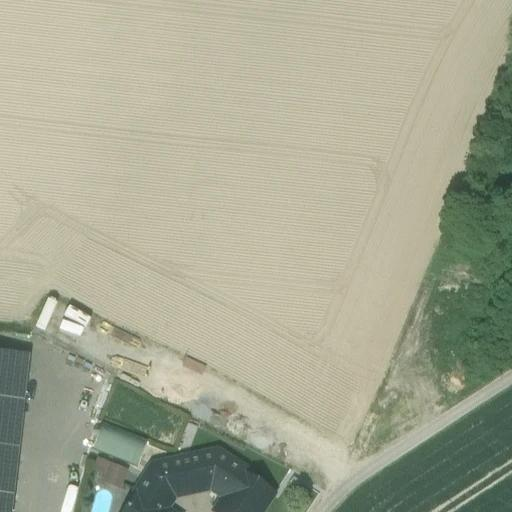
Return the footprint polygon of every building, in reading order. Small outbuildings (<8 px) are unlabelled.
[(87,449),(134,469),(145,443),(98,423),(87,449)] [(244,472),(217,454),(199,458),(206,489),(211,488),(225,498),(215,511),(263,511),(272,498),(240,477),(244,472)] [(85,479),(119,492),(127,471),(93,458),(85,479)] [(199,458),(170,464),(176,496),(206,489),(199,458)] [(170,464),(152,468),(135,495),(137,497),(127,511),(164,511),(163,511),(172,497),(176,496),(170,464)]
